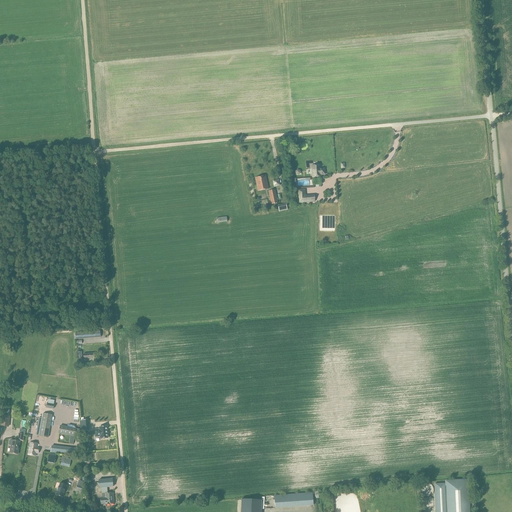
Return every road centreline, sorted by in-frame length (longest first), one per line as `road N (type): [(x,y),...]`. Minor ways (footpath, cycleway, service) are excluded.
road 1 (track): [(82,0),(125,511)]
road 2 (track): [(492,115),(94,152)]
road 3 (unclassified): [(511,334),(483,0)]
